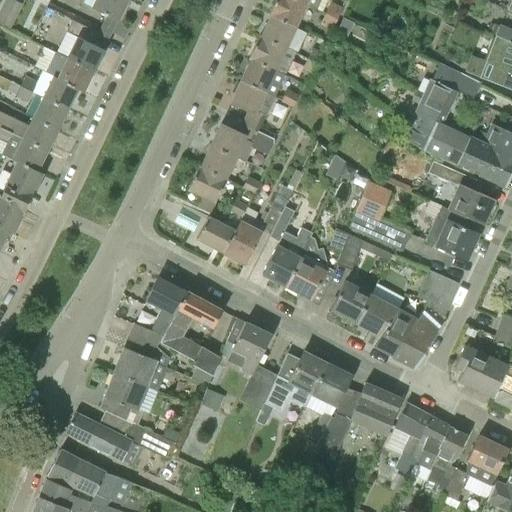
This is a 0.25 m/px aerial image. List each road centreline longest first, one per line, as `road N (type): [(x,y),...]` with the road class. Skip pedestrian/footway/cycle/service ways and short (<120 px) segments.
road 1 (residential): [(429,394),(118,244)]
road 2 (residential): [(118,244),(232,0)]
road 3 (residential): [(53,218),(156,0)]
road 4 (residential): [(429,394),(511,199)]
road 5 (residential): [(74,330),(70,380),(12,511)]
road 6 (residential): [(0,326),(53,218)]
